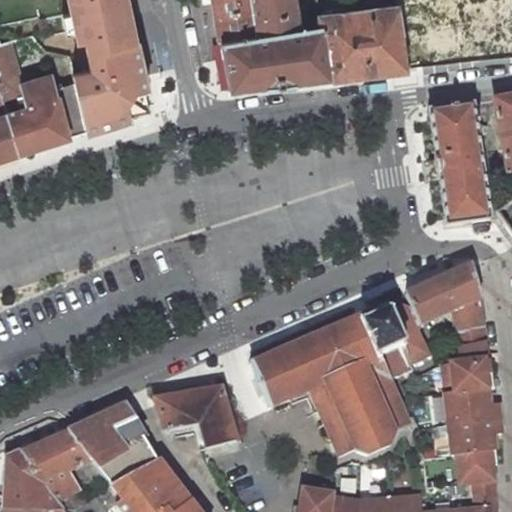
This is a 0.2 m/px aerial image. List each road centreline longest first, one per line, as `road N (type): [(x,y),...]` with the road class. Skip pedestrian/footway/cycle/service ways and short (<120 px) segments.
road 1 (residential): [(384,94),(210,117),(194,107),(171,0)]
road 2 (residential): [(127,373),(404,249)]
road 3 (residential): [(511,371),(490,256),(472,244),(404,249)]
road 4 (residential): [(127,373),(160,442),(217,511)]
road 5 (residential): [(404,249),(384,94)]
road 6 (residential): [(0,426),(127,373)]
road 7 (residential): [(511,77),(384,94)]
